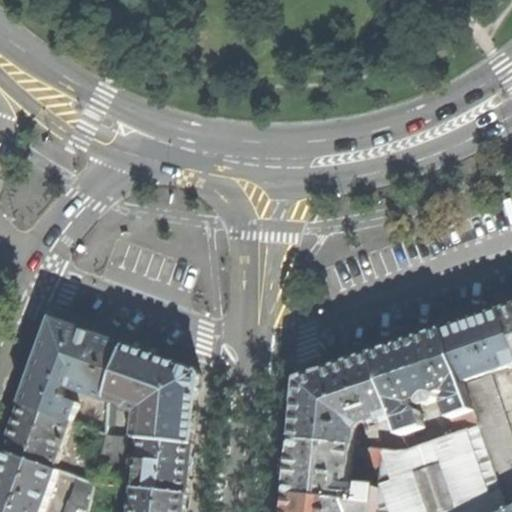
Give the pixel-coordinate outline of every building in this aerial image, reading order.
[(511,306),(503,310),(511,334),(511,306)] [(477,319),(446,330),(464,382),(508,367),(511,368),(511,367),(511,334),(503,310),(477,319)] [(110,399),(129,347),(55,320),(39,363),(25,404),(74,422),(80,405),(79,403),(64,397),(68,386),(110,401),(110,399)] [(408,343),(375,355),(396,415),(404,435),(426,427),(421,412),(417,410),(409,409),(410,402),(422,398),(424,403),(427,405),(437,401),(438,398),(437,393),(449,389),(453,393),(448,400),(447,403),(458,434),(480,426),(465,385),(464,382),(446,330),(408,343)] [(142,439),(195,444),(198,412),(202,375),(201,373),(165,360),(129,347),(110,399),(131,407),(130,408),(142,412),(139,439),(142,439)] [(340,367),(303,380),(296,440),(297,440),(355,446),(358,428),(361,423),(381,417),(382,420),(386,418),(389,425),(397,421),(395,415),(396,415),(375,355),(340,367)] [(511,433),(491,375),(465,385),(480,426),(510,508),(511,507),(511,433)] [(57,470),(74,422),(25,404),(16,427),(7,451),(57,470)] [(458,434),(410,450),(396,451),(384,450),(382,467),(380,489),(379,488),(378,504),(376,511),(501,511),(510,508),(480,426),(458,434)] [(126,437),(108,435),(102,461),(124,461),(126,437)] [(137,488),(190,494),(192,470),(195,444),(142,439),(137,488)] [(355,446),(297,440),(296,454),(295,454),(293,466),(292,481),(293,481),(291,495),(378,504),(379,488),(351,486),(354,457),(355,446)] [(355,446),(354,457),(366,458),(367,448),(355,446)] [(384,450),(370,448),(368,465),(382,467),(384,450)] [(57,470),(7,451),(0,471),(0,511),(45,511),(60,471),(57,470)] [(68,511),(69,511),(89,511),(96,484),(81,479),(72,504),(71,503),(68,511)] [(133,511),(187,511),(190,494),(137,488),(133,511)] [(376,511),(378,504),(291,495),(289,510),(288,509),(288,511),(376,511)]
